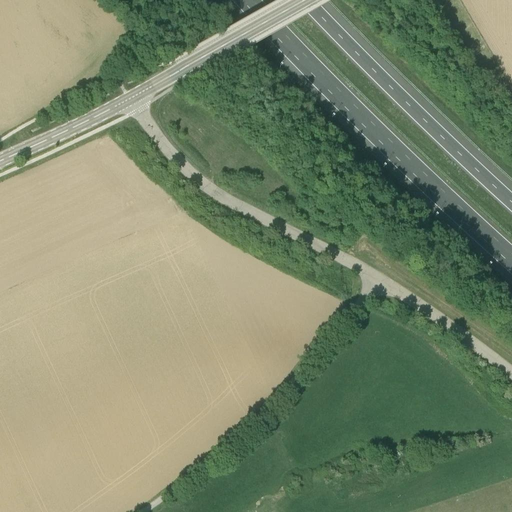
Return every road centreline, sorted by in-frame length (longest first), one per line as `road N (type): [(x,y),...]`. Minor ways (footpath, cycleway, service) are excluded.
road 1 (motorway): [(245,0),(511,258)]
road 2 (unclassified): [(143,511),(252,427),(377,278)]
road 3 (tertiary): [(130,98),(169,152),(216,193),(377,278)]
road 4 (motorway): [(511,195),(311,0)]
road 5 (tertiary): [(130,98),(307,0)]
road 6 (tertiary): [(377,278),(511,374)]
road 7 (tertiary): [(0,161),(130,98)]
